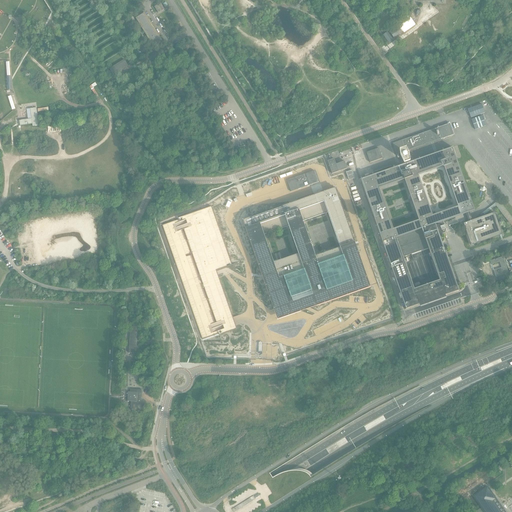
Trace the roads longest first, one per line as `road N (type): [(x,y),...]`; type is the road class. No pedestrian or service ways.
road 1 (unclassified): [(175,371),(174,338),(133,239),(153,186),(225,179),(493,86)]
road 2 (unknown): [(34,511),(147,451),(169,339),(118,235),(148,182),(267,159)]
road 3 (primary): [(511,345),(342,422),(209,510)]
road 4 (unclassified): [(187,375),(278,369),(492,294)]
road 5 (primary): [(263,511),(502,365)]
road 6 (primary): [(428,387),(220,511)]
road 7 (track): [(4,159),(72,157),(107,136),(110,117),(101,104),(55,98)]
road 8 (track): [(280,161),(181,0)]
road 9 (primary): [(248,511),(408,411)]
road 10 (track): [(157,289),(42,288),(13,267),(0,245)]
road 11 (track): [(140,448),(90,429),(0,427)]
road 12 (track): [(419,112),(338,0)]
